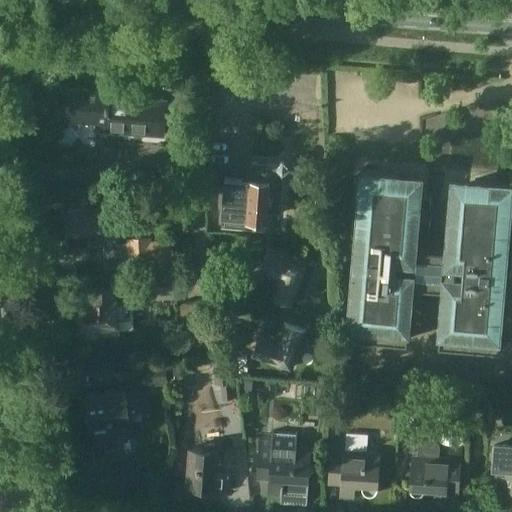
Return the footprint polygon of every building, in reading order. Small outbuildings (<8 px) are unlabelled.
[(68,89),(67,103),(53,102),(51,128),(65,129),(66,119),(96,122),(96,130),(124,132),(125,125),(147,127),(146,134),(163,135),(166,101),(109,98),(110,92),(68,89)] [(156,151),(155,181),(181,181),(181,151),(156,151)] [(221,225),(221,226),(265,230),(265,229),(262,228),(263,218),(266,218),(266,211),(281,212),(283,178),(282,178),(282,171),(288,165),(283,160),(277,165),(270,164),(271,164),(251,162),(250,178),(249,178),(249,179),(225,177),(222,214),(225,214),(224,225),(221,225)] [(400,176),(398,176),(398,173),(361,170),(354,251),(357,251),(356,269),(353,268),(347,335),(406,340),(411,283),(443,285),(438,342),(497,347),(503,281),(500,281),(502,263),(504,263),(511,183),(474,180),(474,183),(472,183),(470,183),(467,183),(465,184),(463,185),(461,186),(459,188),(458,190),(456,191),(455,193),(454,196),(454,198),(453,200),(450,200),(446,249),(414,246),(419,197),(416,197),(416,195),(415,192),(415,190),(414,188),(413,186),(412,184),(410,182),(409,180),(407,179),(405,178),(403,177),(400,176)] [(70,233),(71,246),(105,242),(103,228),(117,226),(114,197),(100,199),(101,208),(67,211),(68,216),(65,217),(66,233),(70,233)] [(112,249),(105,251),(109,274),(116,273),(169,264),(165,241),(151,243),(151,245),(144,246),(143,240),(123,244),(123,247),(112,249)] [(273,283),(270,292),(293,300),(293,299),(302,302),(315,265),(306,262),(307,260),(267,246),(259,269),(276,275),(273,283)] [(147,270),(149,298),(173,296),(171,268),(147,270)] [(80,334),(80,336),(121,332),(119,320),(133,319),(131,301),(121,302),(120,290),(110,291),(110,289),(86,292),(86,300),(76,301),(78,320),(75,323),(76,332),(80,334)] [(206,301),(181,302),(182,327),(207,326),(206,301)] [(260,331),(252,353),(291,367),(306,328),(283,320),(280,329),(279,329),(276,336),(260,331)] [(212,356),(215,384),(220,383),(222,398),(236,396),(234,380),(237,380),(234,353),(212,356)] [(140,386),(141,386),(166,383),(164,361),(136,363),(139,386),(140,386)] [(243,379),(242,392),(252,393),(253,379),(243,379)] [(140,386),(139,386),(123,388),(124,391),(87,395),(89,413),(93,413),(96,441),(115,439),(114,433),(130,431),(128,411),(143,409),(141,386),(140,386)] [(268,497),(280,498),(280,505),(306,507),(309,474),(314,470),(310,465),(310,454),(310,453),(310,452),(309,450),(308,449),(306,448),(305,448),(304,448),(302,447),(301,448),(299,448),(298,449),(296,447),(298,432),(274,430),(273,437),(259,436),(257,469),(270,470),(268,497)] [(411,463),(409,488),(409,489),(409,491),(410,492),(411,494),(412,495),(413,496),(415,496),(416,496),(418,496),(419,496),(421,495),(422,494),(423,493),(424,492),(425,491),(425,489),(434,490),(434,494),(446,494),(447,481),(459,482),(461,450),(448,449),(447,458),(437,457),(438,448),(438,447),(437,445),(437,443),(436,442),(435,441),(434,440),(432,439),(431,439),(429,438),(427,438),(426,439),(424,439),(423,440),(421,441),(420,442),(420,444),(419,445),(419,447),(418,456),(417,456),(415,457),(414,457),(413,458),(412,459),(411,461),(411,462),(411,463)] [(361,485),(361,488),(361,489),(362,491),(362,492),(363,493),(364,494),(366,495),(367,496),(369,496),(370,496),(372,495),(373,495),(374,494),(375,493),(376,492),(377,490),(377,489),(379,461),(379,459),(379,458),(378,456),(377,455),(376,454),(375,453),(373,453),(372,453),(370,453),(369,453),(368,454),(366,454),(364,452),(344,451),(345,442),(331,441),(329,473),(341,474),(339,498),(354,499),(355,484),(361,485)] [(511,446),(494,445),(492,471),(507,472),(506,491),(511,491),(511,446)] [(190,448),(187,486),(228,489),(231,451),(190,448)]
